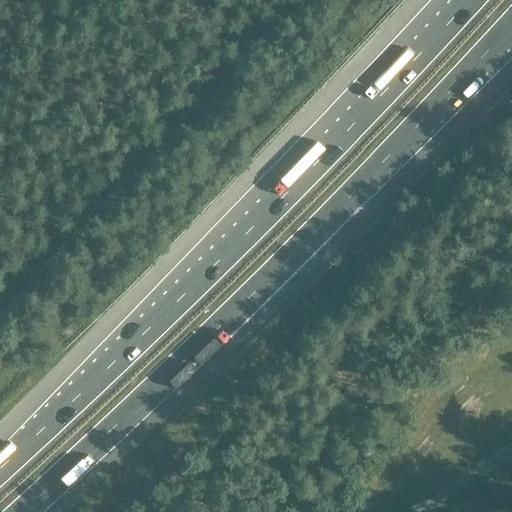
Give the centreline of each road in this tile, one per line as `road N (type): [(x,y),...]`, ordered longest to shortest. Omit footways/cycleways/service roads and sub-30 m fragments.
road 1 (motorway): [(29,511),(214,338),(511,20)]
road 2 (motorway): [(468,0),(176,301),(0,465)]
road 3 (unknown): [(0,106),(259,26),(284,0)]
